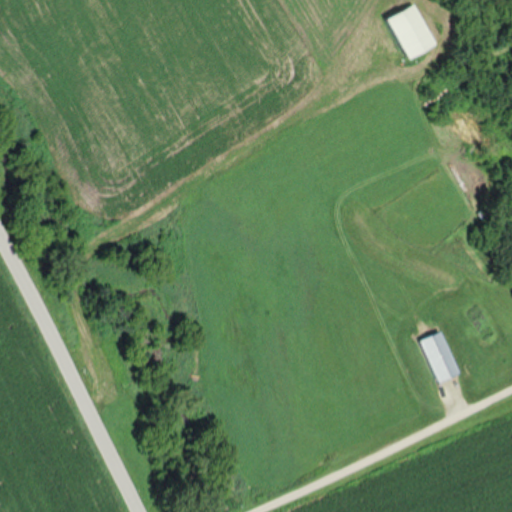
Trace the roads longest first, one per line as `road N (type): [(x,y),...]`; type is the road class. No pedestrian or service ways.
road 1 (residential): [(225,511),(511,376)]
road 2 (residential): [(120,511),(0,307)]
